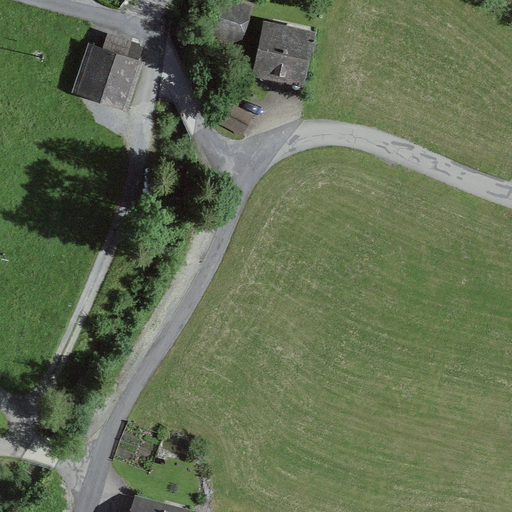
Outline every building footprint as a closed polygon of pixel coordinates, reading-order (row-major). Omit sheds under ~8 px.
[(230,41),(243,10),(220,0),(218,0),(206,30),(230,41)] [(274,23),(264,66),(309,77),(317,45),(309,43),(311,32),(274,23)] [(94,47),(79,86),(120,102),(135,63),(120,57),(122,51),(106,45),(104,51),(94,47)] [(228,115),(228,100),(207,100),(207,115),(228,115)] [(66,511),(68,508),(45,495),(31,511),(66,511)]
